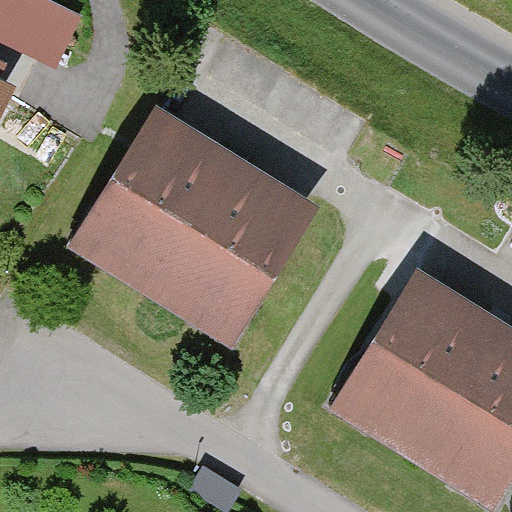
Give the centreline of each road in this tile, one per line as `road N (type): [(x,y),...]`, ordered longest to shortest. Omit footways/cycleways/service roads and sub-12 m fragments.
road 1 (residential): [(283,511),(100,396),(43,381),(0,394)]
road 2 (secondary): [(363,0),(450,60),(511,89)]
